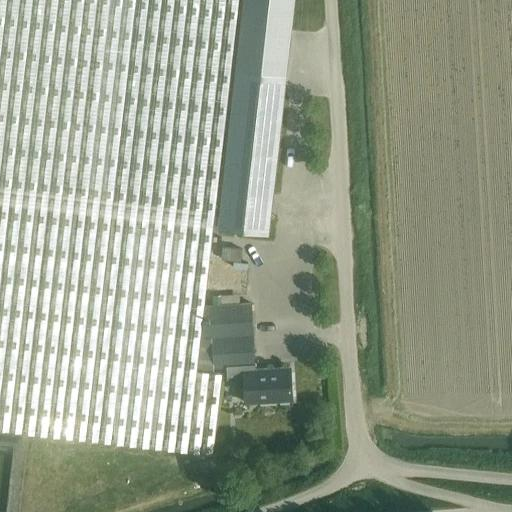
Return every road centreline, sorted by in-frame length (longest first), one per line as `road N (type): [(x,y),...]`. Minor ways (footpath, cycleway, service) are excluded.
road 1 (unclassified): [(366,471),(354,425),(329,0)]
road 2 (unclassified): [(511,480),(366,471)]
road 3 (unclassified): [(499,511),(366,471)]
